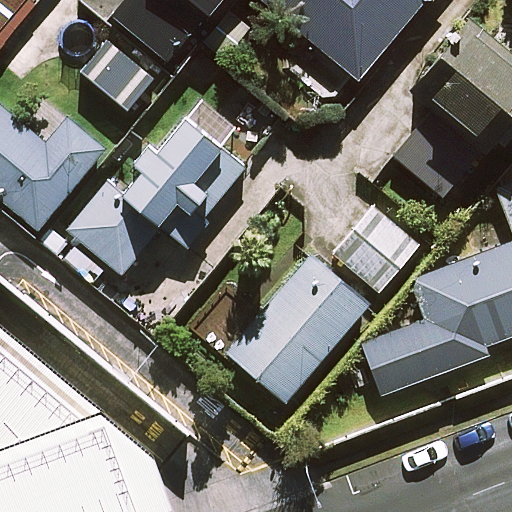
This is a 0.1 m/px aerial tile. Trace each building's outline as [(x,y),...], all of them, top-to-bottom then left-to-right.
[(32,0),(0,0),(0,49),(37,3),(32,0)] [(113,0),(102,15),(166,65),(217,0),(113,0)] [(418,0),(261,0),(356,77),(418,0)] [(392,155),(441,195),(478,150),(483,154),(511,118),(511,51),(470,17),(414,86),(435,102),(392,155)] [(44,144),(0,107),(0,197),(36,228),(101,150),(64,119),(44,144)] [(196,223),(244,165),(184,115),(120,193),(106,182),(67,229),(120,273),(161,224),(181,241),(182,241),(184,241),(186,241),(188,241),(190,240),(192,239),(193,238),(195,236),(196,235),(197,233),(197,231),(197,229),(197,227),(197,225),(196,223)] [(511,335),(511,181),(495,188),(511,232),(511,242),(411,282),(425,319),(361,343),(380,394),(474,358),(492,352),(489,344),(511,335)] [(416,243),(373,207),(334,255),(377,290),(416,243)] [(367,302),(309,254),(227,353),(285,401),(367,302)] [(0,511),(132,511),(162,500),(139,442),(0,334),(0,511)]
